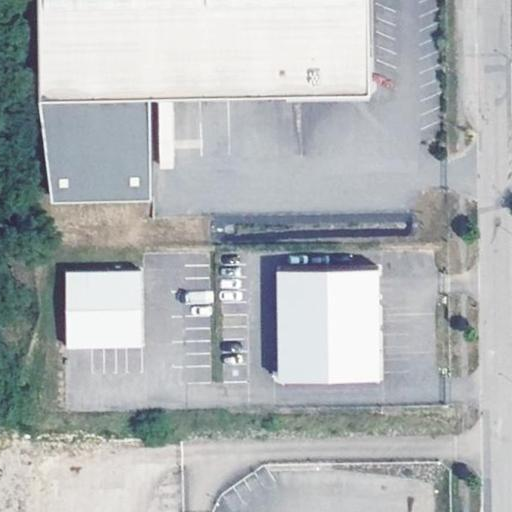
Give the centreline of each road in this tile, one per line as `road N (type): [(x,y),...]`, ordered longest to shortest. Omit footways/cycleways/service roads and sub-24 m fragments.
road 1 (unclassified): [(484,60),(491,511)]
road 2 (unknown): [(485,134),(218,162)]
